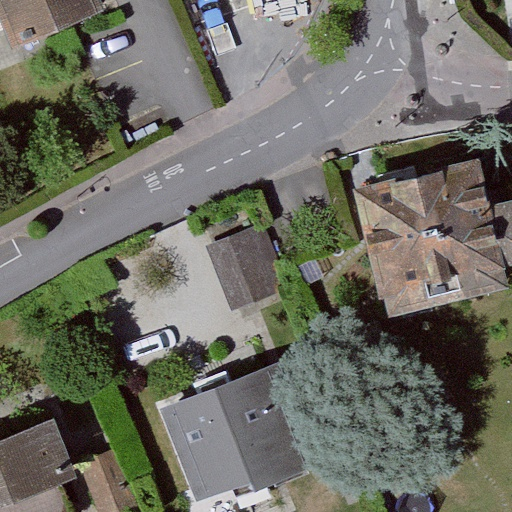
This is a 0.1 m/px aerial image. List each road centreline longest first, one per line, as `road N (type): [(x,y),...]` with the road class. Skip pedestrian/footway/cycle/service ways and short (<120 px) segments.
road 1 (residential): [(389,70),(277,145),(0,289)]
road 2 (residential): [(511,94),(389,70)]
